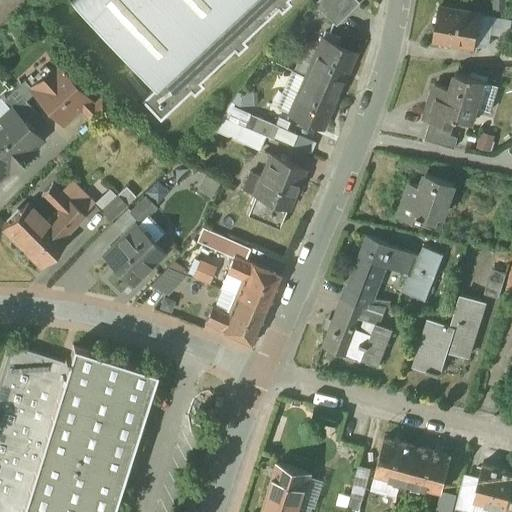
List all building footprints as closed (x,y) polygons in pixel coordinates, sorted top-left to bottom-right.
[(70,0),(152,87),(141,98),(159,117),(190,89),(193,93),(203,83),(199,80),(233,48),(237,51),(246,42),(243,39),(277,7),(280,10),(290,1),(288,0),(70,0)] [(355,0),(318,0),(314,4),(336,26),(359,3),(355,0)] [(481,15),(439,8),(433,41),(475,49),(481,15)] [(510,33),(494,31),(491,51),(506,54),(510,33)] [(355,51),(323,38),(306,77),(338,90),(355,51)] [(57,66),(50,72),(46,68),(36,77),(40,82),(32,89),(32,90),(34,93),(63,123),(80,107),(84,112),(92,104),(88,99),(57,66)] [(452,90),(436,85),(433,96),(437,97),(430,122),(451,129),(452,128),(452,127),(454,119),(458,120),(458,119),(473,124),(477,109),(475,108),(483,83),(487,84),(488,83),(469,77),(469,79),(456,75),(452,90)] [(338,90),(306,77),(289,115),(321,129),(338,90)] [(32,89),(24,80),(15,89),(26,101),(34,93),(32,90),(32,89)] [(26,101),(15,89),(6,98),(5,103),(11,110),(12,109),(24,121),(35,111),(26,101)] [(84,112),(82,113),(93,125),(112,107),(101,95),(84,112)] [(24,121),(12,109),(11,110),(3,118),(0,117),(0,138),(21,161),(31,151),(29,149),(40,139),(24,121)] [(279,127),(251,115),(245,128),(265,137),(265,136),(273,140),(279,127)] [(451,129),(430,122),(428,130),(427,131),(428,131),(425,140),(424,140),(424,141),(454,150),(457,138),(450,136),(453,128),(452,128),(451,129)] [(245,128),(234,124),(229,138),(259,151),(265,137),(245,128)] [(21,161),(0,138),(0,176),(9,168),(10,170),(21,161)] [(271,155),(254,195),(255,195),(246,215),(279,229),(287,209),(289,207),(294,195),(304,169),(271,155)] [(425,163),(401,157),(398,169),(422,174),(425,163)] [(422,188),(411,184),(399,217),(416,223),(418,218),(422,219),(422,218),(434,223),(444,197),(449,199),(455,185),(426,174),(422,188)] [(94,204),(71,181),(61,192),(84,214),(94,204)] [(61,192),(53,184),(41,196),(57,211),(48,222),(64,239),(86,216),(84,214),(61,192)] [(117,195),(101,211),(110,221),(127,205),(117,195)] [(131,212),(131,213),(140,223),(156,207),(146,198),(131,212)] [(28,203),(2,230),(17,244),(18,243),(43,267),(67,241),(64,239),(48,222),(28,203)] [(128,209),(113,224),(125,235),(136,224),(138,226),(140,223),(131,213),(131,212),(128,209)] [(125,235),(103,257),(132,285),(165,252),(138,226),(136,224),(125,235)] [(420,256),(369,237),(349,289),(373,298),(386,265),(405,272),(405,274),(409,276),(403,292),(426,301),(427,300),(426,300),(443,256),(444,256),(444,255),(424,247),(420,256)] [(250,264),(234,257),(227,272),(229,273),(243,279),(250,264)] [(194,279),(212,283),(217,263),(199,259),(194,279)] [(281,277),(250,263),(250,264),(243,279),(236,296),(236,297),(267,310),(281,277)] [(168,269),(151,286),(166,294),(184,275),(168,269)] [(507,275),(492,270),(484,295),(499,299),(507,275)] [(243,279),(229,273),(222,290),(236,297),(236,296),(243,279)] [(267,310),(236,297),(222,329),(221,330),(252,344),(267,310)] [(462,297),(452,328),(432,321),(425,341),(423,340),(415,368),(427,371),(426,372),(432,373),(440,346),(451,350),(450,352),(468,358),(480,319),(479,318),(484,303),(462,297)] [(385,306),(370,303),(368,307),(346,299),(343,298),(339,309),(359,317),(376,323),(378,324),(385,306)] [(228,314),(212,307),(205,322),(222,329),(228,314)] [(359,317),(339,309),(324,348),(344,356),(345,353),(362,359),(361,360),(378,366),(393,330),(378,324),(376,323),(369,342),(352,335),(359,317)] [(64,362),(10,345),(0,375),(0,511),(20,511),(68,359),(65,358),(64,362)] [(112,511),(156,372),(73,346),(68,359),(20,511),(112,511)] [(342,434),(331,431),(325,452),(336,455),(342,434)] [(418,447),(385,438),(375,475),(408,483),(418,447)] [(452,455),(418,447),(408,483),(442,492),(452,455)] [(268,493),(304,503),(313,473),(277,462),(268,493)] [(511,489),(511,471),(483,464),(473,501),(507,509),(511,489)] [(354,491),(366,494),(372,469),(361,466),(354,491)] [(300,511),(304,503),(268,493),(262,511),(300,511)]
